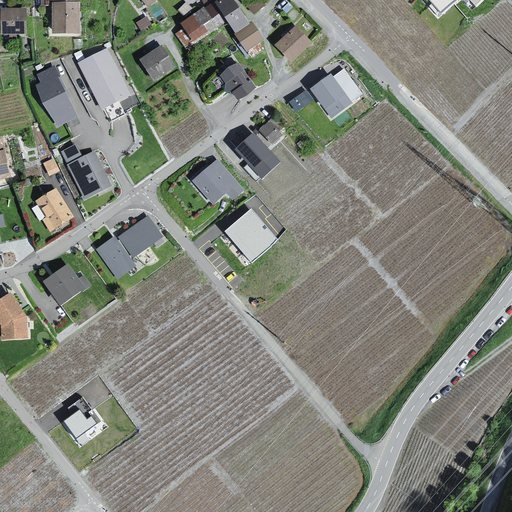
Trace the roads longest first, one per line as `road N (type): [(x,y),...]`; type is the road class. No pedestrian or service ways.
road 1 (residential): [(142,189),(352,438),(386,462)]
road 2 (residential): [(142,189),(350,37)]
road 3 (tertiary): [(350,37),(511,204)]
road 4 (tertiary): [(386,462),(424,391),(511,286)]
road 5 (residential): [(0,275),(35,263),(142,189)]
road 6 (residential): [(0,380),(92,498)]
